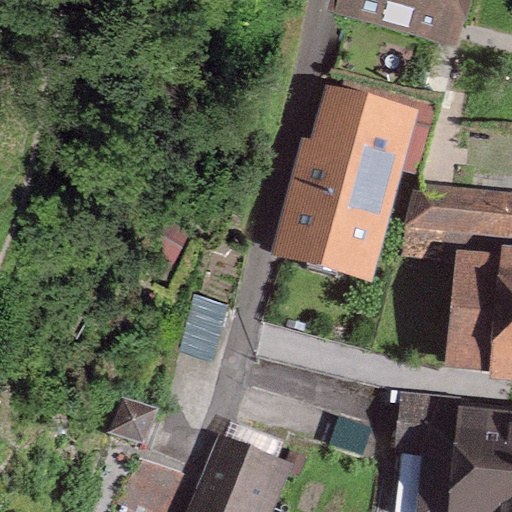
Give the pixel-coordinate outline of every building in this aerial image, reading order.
[(457,0),(339,0),(338,5),(447,36),(457,0)] [(328,84),(281,254),(370,278),(401,164),(414,168),(429,111),(328,84)] [(406,223),(511,235),(511,200),(411,188),(406,223)] [(169,268),(188,235),(160,220),(141,252),(169,268)] [(468,262),(455,371),(511,377),(511,235),(406,223),(401,255),(468,262)] [(226,308),(195,302),(185,350),(216,356),(226,308)] [(147,443),(156,419),(126,409),(117,433),(147,443)] [(511,511),(511,424),(421,418),(414,511),(511,511)] [(373,430),(341,419),(331,448),(363,459),(373,430)] [(223,441),(193,511),(268,511),(287,468),(223,441)] [(112,511),(165,511),(182,476),(138,456),(112,511)]
